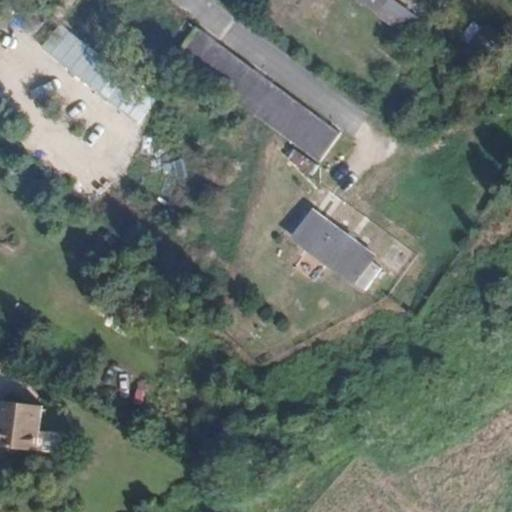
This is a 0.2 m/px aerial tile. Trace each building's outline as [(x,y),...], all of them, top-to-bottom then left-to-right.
[(423,17),(398,0),(360,0),(411,35),(423,17)] [(187,68),(313,165),(335,135),(212,38),(187,68)] [(358,281),(379,253),(318,207),(297,234),(358,281)] [(3,400),(0,423),(0,445),(37,450),(39,434),(43,406),(3,400)] [(39,434),(37,450),(57,453),(57,450),(59,436),(39,434)]
